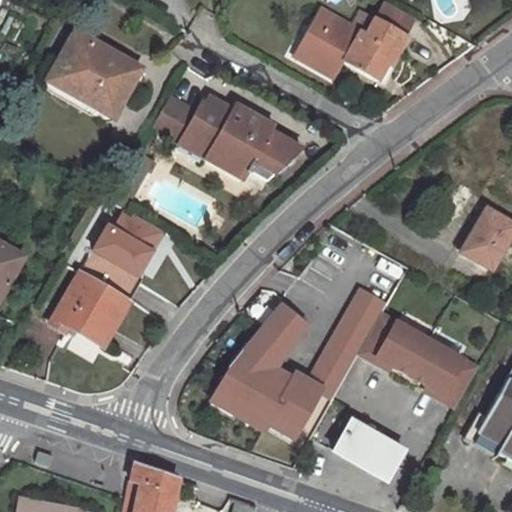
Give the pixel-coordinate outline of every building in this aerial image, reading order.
[(377,3),(370,17),(398,32),(405,19),(377,3)] [(307,59),(330,17),(320,11),(293,59),(332,81),(336,75),(307,59)] [(387,74),(407,37),(398,32),(370,17),(367,15),(366,17),(359,13),(351,28),(330,17),(307,59),(336,75),(341,65),(372,82),(379,69),(387,74)] [(104,114),(117,89),(126,95),(139,70),(73,35),(58,61),(51,73),(47,82),(55,87),(104,114)] [(51,57),(45,70),(51,73),(58,61),(51,57)] [(380,86),(387,74),(379,69),(372,82),(380,86)] [(50,96),(99,124),(104,114),(55,87),(50,96)] [(113,119),(126,95),(117,89),(104,114),(113,119)] [(207,97),(203,105),(210,109),(215,102),(207,97)] [(168,98),(151,130),(164,137),(173,121),(179,120),(188,125),(194,113),(168,98)] [(199,103),(194,113),(188,125),(179,120),(173,121),(164,137),(177,144),(184,132),(210,146),(202,160),(243,182),(247,175),(249,176),(250,173),(255,165),(273,175),(274,175),(300,148),(268,131),(271,126),(231,104),(228,109),(215,102),(210,109),(203,105),(199,103)] [(184,132),(177,144),(176,145),(202,160),(210,146),(184,132)] [(137,154),(131,165),(145,172),(150,162),(137,154)] [(131,165),(120,185),(133,193),(145,172),(131,165)] [(266,182),(273,175),(255,165),(250,173),(266,182)] [(120,185),(114,196),(128,203),(133,193),(120,185)] [(456,193),(443,215),(453,221),(467,200),(456,193)] [(128,203),(114,196),(111,203),(124,210),(128,203)] [(490,274),(511,234),(511,226),(486,213),(477,227),(483,231),(467,260),(490,274)] [(477,227),(460,256),(467,260),(483,231),(477,227)] [(0,246),(0,298),(22,259),(0,246)] [(91,251),(48,327),(63,336),(64,336),(67,330),(77,336),(103,350),(143,280),(91,251)] [(376,358),(410,378),(430,343),(395,323),(376,358)] [(64,336),(74,342),(77,336),(67,330),(64,336)] [(430,343),(410,378),(444,397),(463,362),(430,343)] [(511,464),(511,369),(482,420),(476,417),(469,429),(499,446),(495,454),(511,464)] [(332,452),(384,482),(402,453),(370,435),(362,430),(348,422),(332,452)] [(362,430),(370,435),(373,430),(365,426),(362,430)] [(463,440),(493,458),(495,454),(499,446),(469,429),(463,440)] [(30,462),(48,468),(51,460),(33,453),(30,462)] [(134,503),(132,511),(169,511),(172,501),(173,498),(176,480),(134,465),(127,500),(134,503)] [(198,507),(197,487),(176,480),(173,498),(198,507)] [(84,511),(20,499),(17,511),(84,511)] [(231,511),(257,511),(259,509),(235,500),(231,511)]
